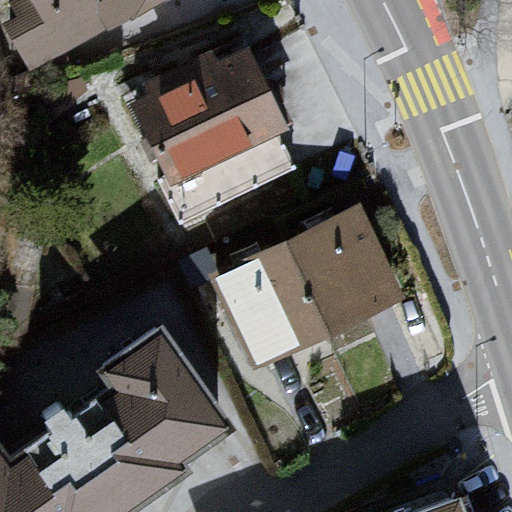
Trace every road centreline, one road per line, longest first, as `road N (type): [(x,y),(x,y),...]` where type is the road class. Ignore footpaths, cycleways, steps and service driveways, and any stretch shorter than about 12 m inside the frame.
road 1 (residential): [(384,0),(428,84),(511,317)]
road 2 (residential): [(511,372),(290,511)]
